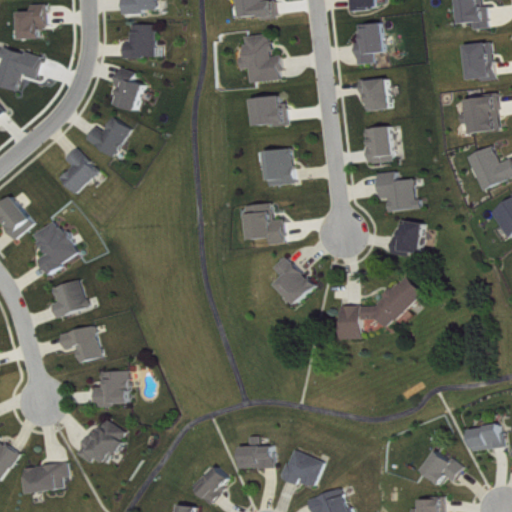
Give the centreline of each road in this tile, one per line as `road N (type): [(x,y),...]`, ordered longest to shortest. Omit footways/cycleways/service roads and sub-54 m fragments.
road 1 (residential): [(323,0),(346,233)]
road 2 (residential): [(0,164),(73,95),(90,43),(88,0)]
road 3 (residential): [(0,268),(20,306),(42,396)]
